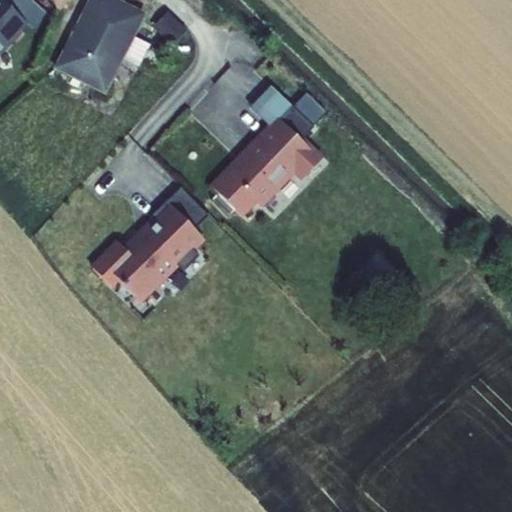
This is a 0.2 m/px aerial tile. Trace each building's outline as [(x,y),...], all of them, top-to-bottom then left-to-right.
[(0,0),(0,54),(21,33),(20,31),(28,23),(33,28),(47,12),(33,0),(0,0)] [(135,36),(147,12),(123,0),(88,0),(54,67),(106,94),(124,59),(135,36)] [(187,29),(168,11),(152,27),(172,45),(187,29)] [(135,36),(124,59),(139,66),(151,44),(135,36)] [(301,180),(324,156),(302,137),(327,111),(306,92),(292,108),(271,86),(251,105),(270,126),(210,184),(243,216),(258,202),(262,206),(295,174),(301,180)] [(210,214),(181,185),(152,216),(153,217),(124,247),(116,240),(90,267),(113,289),(120,281),(143,303),(205,239),(197,228),(210,214)]
